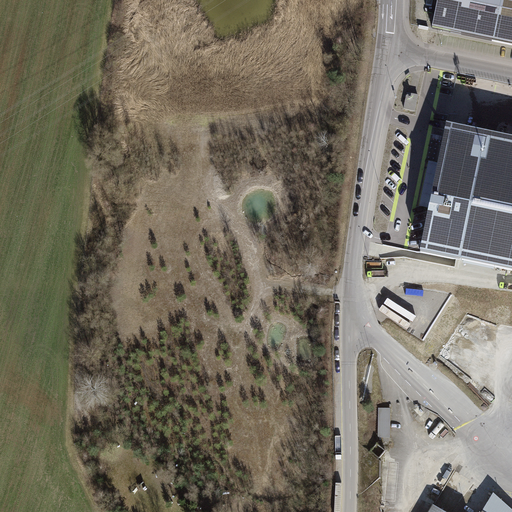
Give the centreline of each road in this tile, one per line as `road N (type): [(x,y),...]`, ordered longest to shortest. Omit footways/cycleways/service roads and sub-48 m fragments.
road 1 (residential): [(351,511),(351,263),(390,48)]
road 2 (track): [(99,511),(68,445),(73,299),(60,286),(0,286)]
road 3 (residential): [(390,48),(511,73)]
